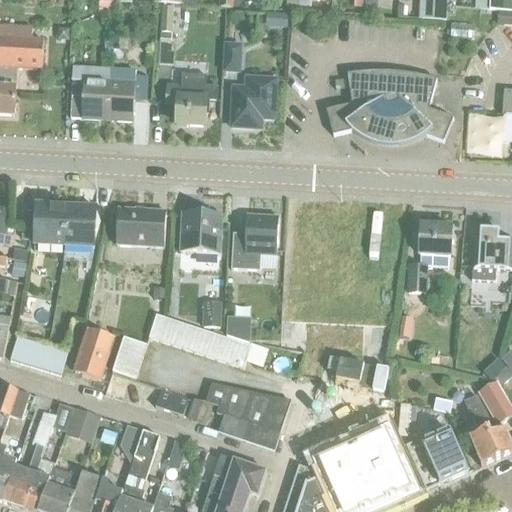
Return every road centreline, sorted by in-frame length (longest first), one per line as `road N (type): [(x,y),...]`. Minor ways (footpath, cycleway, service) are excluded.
road 1 (tertiary): [(0,159),(511,191)]
road 2 (residential): [(285,465),(0,375)]
